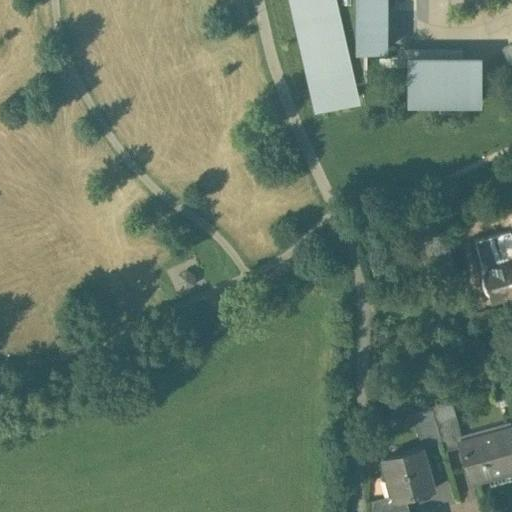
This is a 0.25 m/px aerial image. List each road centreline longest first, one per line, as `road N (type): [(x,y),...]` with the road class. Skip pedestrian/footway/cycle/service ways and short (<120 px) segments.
road 1 (unclassified): [(335,211),(364,299),(355,511)]
road 2 (residential): [(258,0),(304,147),(335,211)]
